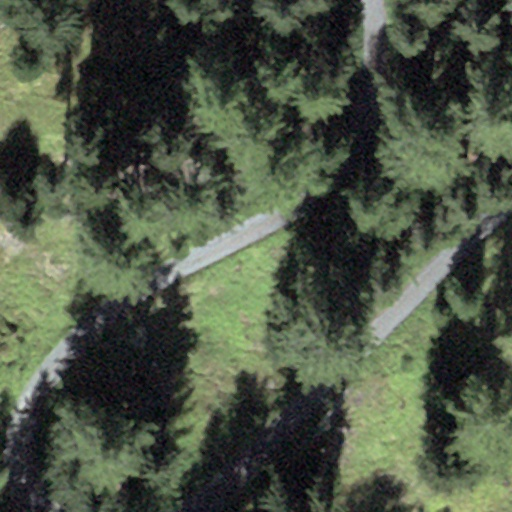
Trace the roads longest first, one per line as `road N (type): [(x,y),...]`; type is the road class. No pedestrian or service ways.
road 1 (track): [(26,511),(5,469),(72,328),(253,233),(352,159),(379,45),(368,0)]
road 2 (track): [(511,189),(193,511)]
